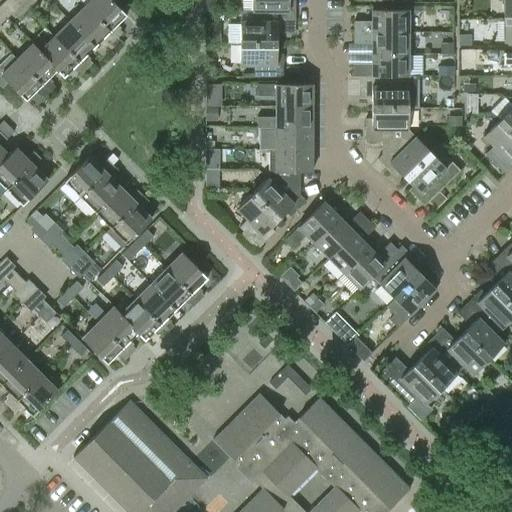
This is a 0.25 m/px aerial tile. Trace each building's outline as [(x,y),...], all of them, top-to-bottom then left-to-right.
[(90,0),(84,6),(116,39),(122,33),(115,26),(125,15),(110,0),(90,0)] [(288,1),(287,0),(251,0),(251,11),(266,11),(266,22),(294,22),(294,1),(288,1)] [(511,0),(502,0),(503,20),(511,19),(511,0)] [(3,2),(0,4),(0,12),(6,19),(13,12),(3,2)] [(111,44),(116,39),(84,6),(69,21),(94,47),(103,37),(111,44)] [(353,33),(407,33),(408,10),(371,10),(371,22),(353,22),(353,33)] [(294,33),(294,22),(266,22),(266,11),(251,11),(251,21),(239,21),(239,44),(276,44),(276,33),(294,33)] [(511,19),(503,20),(503,42),(511,42),(511,19)] [(69,21),(54,36),(86,69),(91,63),(84,56),(94,47),(69,21)] [(407,54),(407,33),(353,33),(353,43),(371,43),(371,54),(407,54)] [(54,36),(39,51),(38,52),(56,70),(55,71),(62,78),(73,68),(80,75),(86,69),(54,36)] [(56,70),(38,52),(39,51),(32,44),(16,60),(48,92),(54,87),(46,80),(55,71),(56,70)] [(276,44),(239,44),(239,66),(253,66),(253,77),(282,77),(282,55),(276,55),(276,44)] [(511,65),(511,53),(503,53),(503,65),(511,65)] [(48,92),(16,60),(10,54),(0,64),(0,87),(1,88),(7,83),(25,101),(35,91),(42,98),(48,92)] [(407,76),(407,54),(371,54),(371,65),(353,65),(353,76),(365,76),(407,76)] [(371,97),(371,108),(407,108),(407,76),(365,76),(365,97),(371,97)] [(274,107),(311,107),(311,84),(257,84),(257,96),(275,96),(274,107)] [(466,114),(476,114),(477,94),(466,94),(466,114)] [(511,106),(498,121),(511,134),(511,106)] [(311,128),(311,107),(274,107),(274,117),(256,117),(256,128),(311,128)] [(407,130),(407,108),(371,108),(371,119),(365,119),(365,141),(381,141),(381,148),(389,148),(407,130)] [(511,134),(498,121),(482,136),(492,146),(484,154),(505,174),(511,166),(511,134)] [(274,139),(274,150),(311,150),(311,128),(256,128),(256,139),(274,139)] [(430,153),(407,130),(389,148),(381,148),(381,155),(377,160),(392,175),(396,171),(404,179),(430,153)] [(14,148),(7,155),(8,156),(0,164),(0,184),(5,189),(38,157),(32,152),(25,159),(14,148)] [(268,177),(267,179),(270,182),(299,182),(299,172),(311,172),(311,150),(274,150),(274,161),(268,160),(268,177)] [(459,171),(451,162),(445,168),(430,153),(404,179),(411,186),(407,191),(423,206),(428,201),(437,193),(439,191),(459,171)] [(38,157),(5,189),(21,205),(46,180),(36,170),(43,163),(38,157)] [(63,182),(79,198),(111,165),(105,160),(98,167),(88,157),(63,182)] [(204,161),(204,169),(218,169),(219,161),(204,161)] [(79,198),(94,213),(119,188),(110,178),(117,171),(111,165),(79,198)] [(270,182),(267,179),(251,194),(277,220),(285,213),(289,217),(305,201),(299,195),(299,182),(270,182)] [(204,181),(204,189),(218,189),(219,181),(204,181)] [(94,213),(109,228),(142,196),(136,190),(129,197),(119,188),(94,213)] [(437,193),(428,201),(433,206),(435,208),(446,198),(439,191),(437,193)] [(277,220),(251,194),(236,210),(246,220),(238,227),(258,248),(274,232),(270,228),(277,220)] [(147,201),(142,196),(109,228),(125,244),(150,219),(140,208),(147,201)] [(312,243),(338,217),(323,202),(284,240),(292,248),(305,236),(312,243)] [(25,220),(32,227),(41,217),(35,210),(25,220)] [(312,243),(328,259),(366,220),(359,212),(346,225),(338,217),(312,243)] [(374,228),(366,220),(328,259),(343,274),(369,248),(361,240),(374,228)] [(152,237),(145,230),(136,240),(142,246),(152,237)] [(56,251),(66,241),(59,235),(49,245),(56,251)] [(133,256),(142,246),(136,240),(126,249),(133,256)] [(66,241),(56,251),(63,258),(73,248),(66,241)] [(397,250),(396,250),(389,243),(376,255),(369,248),(343,274),(358,290),(371,277),(371,276),(397,250)] [(511,246),(509,243),(494,259),(511,277),(511,246)] [(412,266),(416,262),(401,246),(396,250),(397,250),(371,276),(371,277),(394,299),(420,273),(412,266)] [(165,269),(197,301),(203,296),(196,288),(206,278),(181,253),(165,269)] [(511,277),(494,259),(486,266),(499,279),(491,287),(511,307),(511,277)] [(105,270),(112,277),(122,267),(115,260),(105,270)] [(81,276),(87,282),(97,272),(90,266),(81,276)] [(8,286),(18,276),(11,269),(1,279),(8,286)] [(165,269),(150,284),(175,309),(184,300),(192,307),(197,301),(165,269)] [(96,280),(102,286),(112,277),(105,270),(96,280)] [(420,273),(394,299),(401,307),(388,320),(397,328),(435,289),(420,273)] [(18,276),(8,286),(15,292),(24,282),(18,276)] [(65,291),(72,298),(82,288),(75,281),(65,291)] [(150,284),(134,299),(166,332),(172,326),(165,319),(175,309),(150,284)] [(502,328),(511,317),(511,307),(491,287),(484,294),(479,290),(464,305),(484,325),(491,317),(502,328)] [(72,298),(65,291),(55,301),(62,307),(72,298)] [(134,299),(120,314),(119,314),(137,333),(136,334),(143,341),(154,330),(161,338),(166,332),(134,299)] [(38,316),(48,306),(42,300),(32,310),(38,316)] [(495,335),(502,328),(491,317),(484,325),(464,305),(456,313),(469,326),(461,333),(487,359),(503,344),(495,335)] [(48,306),(38,316),(45,323),(55,313),(48,306)] [(113,307),(97,323),(129,355),(135,350),(127,342),(136,334),(137,333),(119,314),(120,314),(113,307)] [(129,355),(97,323),(81,339),(106,364),(116,354),(123,361),(129,355)] [(472,375),(487,359),(461,333),(454,341),(441,328),(433,336),(453,356),(445,363),(456,374),(463,367),(472,375)] [(69,347),(76,340),(66,330),(59,337),(69,347)] [(0,354),(10,344),(0,334),(0,354)] [(422,355),(415,363),(441,389),(456,374),(445,363),(453,356),(433,336),(418,351),(422,355)] [(347,345),(363,361),(371,353),(356,337),(347,345)] [(76,340),(69,347),(78,356),(85,349),(76,340)] [(0,384),(25,360),(10,344),(0,354),(0,384)] [(425,405),(441,389),(415,363),(407,370),(395,358),(379,374),(409,404),(417,396),(425,405)] [(2,402),(8,407),(40,375),(25,360),(0,384),(9,394),(2,402)] [(275,390),(287,378),(281,371),(269,384),(275,390)] [(40,375),(8,407),(13,413),(21,406),(31,416),(56,391),(40,375)] [(305,396),(311,389),(304,383),(299,390),(305,396)] [(385,511),(409,488),(318,397),(289,427),(283,421),(284,420),(258,393),(212,439),(238,466),(240,464),(254,479),(253,480),(261,488),(237,511),(385,511)] [(72,457),(126,511),(170,511),(205,478),(183,456),(177,462),(123,409),(130,402),(128,400),(72,457)]
